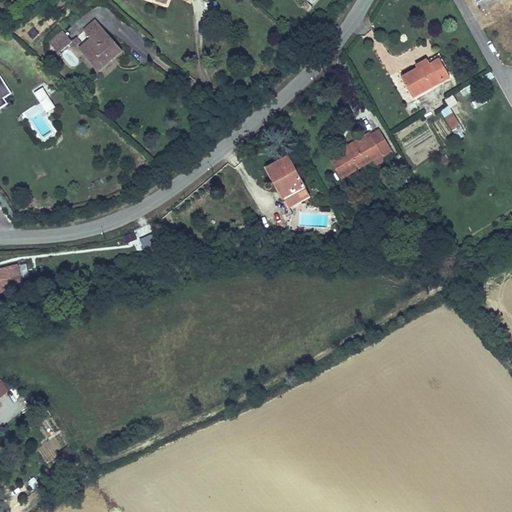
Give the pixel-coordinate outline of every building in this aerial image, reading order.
[(56,0),(54,1),(58,8),(71,0),(56,0)] [(92,57),(104,68),(125,48),(97,18),(86,29),(95,38),(103,46),(92,57)] [(48,42),(57,52),(71,40),(62,29),(48,42)] [(104,68),(92,57),(103,46),(95,38),(84,49),(88,54),(83,59),(101,76),(106,71),(104,68)] [(397,72),(406,91),(444,72),(431,45),(408,55),(412,65),(397,72)] [(14,93),(1,75),(0,75),(0,110),(8,105),(5,100),(14,93)] [(55,107),(46,91),(50,89),(46,82),(32,90),(45,113),(55,107)] [(486,93),(478,97),(481,104),(489,100),(486,93)] [(454,94),(445,98),(449,107),(457,103),(454,94)] [(458,123),(446,105),(438,109),(444,121),(449,128),(452,131),(458,127),(456,124),(458,123)] [(354,139),(325,158),(338,175),(384,143),(372,123),(352,135),(354,139)] [(401,164),(394,152),(388,155),(395,168),(401,164)] [(284,204),(303,193),(283,153),(263,165),(284,204)] [(0,191),(0,206),(10,219),(18,213),(0,191)] [(137,229),(144,249),(158,244),(151,224),(137,229)] [(133,232),(125,235),(128,242),(136,238),(133,232)] [(0,281),(18,278),(13,257),(0,260),(0,281)] [(76,460),(67,448),(59,453),(67,465),(76,460)] [(32,490),(39,485),(34,477),(27,481),(32,490)]
